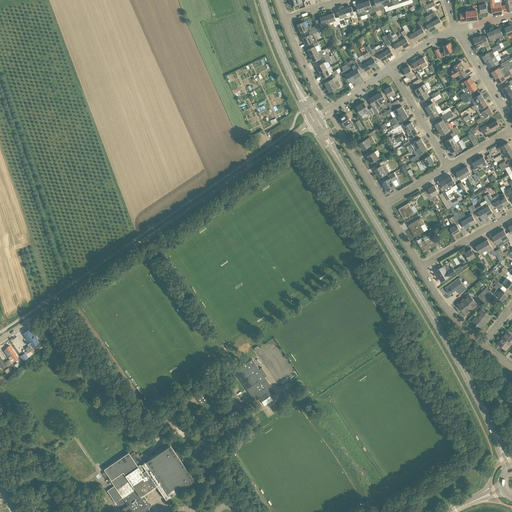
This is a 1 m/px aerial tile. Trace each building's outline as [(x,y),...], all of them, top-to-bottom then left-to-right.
[(366,13),(367,14),(370,13),(375,11),(373,5),(371,6),(369,0),(363,3),(366,13)] [(374,0),(376,4),(373,5),(375,11),(381,10),(380,5),(383,4),(381,0),(374,0)] [(488,11),(486,3),(489,2),(489,0),(477,0),(479,5),(481,13),(488,11)] [(501,2),(495,3),(494,0),(489,0),(490,4),(492,15),(497,14),(497,15),(499,15),(498,14),(503,13),(502,11),(506,10),(505,6),(501,6),(501,2)] [(476,5),(476,2),(473,2),(473,5),(474,10),(466,11),(466,13),(460,14),(461,21),(478,19),(476,5)] [(361,17),(363,16),(367,14),(366,13),(363,3),(356,5),(358,10),(355,11),(359,21),(360,24),(362,23),(361,20),(362,20),(361,17)] [(355,11),(353,12),(351,7),(345,9),(347,16),(350,15),(352,20),(352,19),(353,23),(359,21),(355,11)] [(346,26),(345,22),(344,17),(347,16),(345,9),(338,11),(340,16),(337,17),(340,24),(341,27),(346,26)] [(337,17),(335,18),(333,13),(327,15),(329,22),(332,21),(334,26),(340,24),(337,17)] [(431,18),(433,21),(437,28),(443,24),(439,17),(438,18),(436,14),(431,18)] [(320,17),(322,23),(319,24),(320,27),(321,30),(327,28),(326,24),(329,22),(327,15),(320,17)] [(421,20),(423,24),(426,23),(431,31),(437,28),(433,21),(431,18),(426,21),(424,18),(421,20)] [(309,29),(310,31),(320,27),(319,24),(318,19),(315,21),(316,25),(312,27),(311,25),(307,27),(304,21),(298,24),(297,25),(298,28),(299,27),(301,33),(308,30),(309,29)] [(402,26),(404,30),(407,34),(411,32),(406,24),(402,26)] [(313,42),(314,43),(317,42),(314,33),(318,31),(321,30),(320,27),(310,31),(311,34),(303,38),(306,45),(312,42),(313,42)] [(416,31),(420,37),(426,34),(422,27),(416,31)] [(493,30),(496,37),(499,35),(501,39),(503,38),(499,28),(493,30)] [(493,38),(496,37),(493,30),(487,33),(490,39),(492,43),(494,42),(493,38)] [(414,41),(420,37),(416,31),(410,34),(414,41)] [(387,38),(391,45),(393,43),(398,51),(404,47),(398,39),(397,36),(393,39),(390,33),(385,36),(387,38)] [(405,37),(404,36),(404,35),(403,36),(398,39),(404,47),(410,44),(406,37),(405,37)] [(485,44),(486,47),(487,50),(491,48),(485,35),(485,36),(482,37),(481,35),(473,39),(475,44),(476,43),(477,47),(485,44)] [(388,46),(391,45),(387,38),(384,40),(386,45),(385,45),(383,42),(380,45),(381,47),(387,57),(393,54),(388,46)] [(314,43),(313,44),(310,45),(311,48),(308,49),(311,55),(318,52),(315,46),(319,45),(317,42),(314,43)] [(450,52),(451,55),(456,53),(450,42),(443,46),(446,50),(444,51),(445,51),(441,53),(438,49),(435,50),(439,58),(450,52)] [(501,48),(499,44),(492,48),(494,52),(501,48)] [(377,64),(373,58),(372,56),(374,54),(370,47),(369,45),(365,47),(368,52),(366,53),(364,55),(365,57),(371,67),(377,64)] [(377,53),(378,55),(382,61),(387,57),(381,47),(376,50),(375,48),(373,45),(370,47),(374,54),(377,53)] [(483,56),(486,62),(492,58),(490,55),(493,53),(492,51),(488,53),(483,56)] [(325,59),(324,56),(320,58),(318,52),(311,55),(313,61),(317,60),(318,62),(325,59)] [(357,62),(358,64),(361,62),(362,65),(365,71),(371,67),(365,57),(360,60),(359,57),(358,58),(356,54),(353,56),(355,59),(356,61),(357,62)] [(498,62),(498,61),(495,56),(492,58),(486,62),(489,67),(498,62)] [(506,71),(509,69),(511,67),(511,56),(510,58),(502,63),(504,65),(492,72),(495,78),(506,71)] [(423,67),(428,64),(423,57),(418,60),(423,67)] [(357,62),(356,61),(352,60),(347,63),(349,67),(351,71),(355,78),(361,74),(358,69),(360,68),(358,64),(357,62)] [(421,82),(423,81),(424,80),(419,73),(424,70),(423,67),(418,60),(412,63),(418,73),(416,74),(419,79),(421,82)] [(454,65),(455,67),(449,71),(453,78),(459,75),(461,79),(467,75),(463,68),(465,67),(461,61),(454,65)] [(320,72),(327,69),(324,63),(317,66),(320,72)] [(403,69),(408,77),(413,74),(409,66),(403,69)] [(323,78),(330,75),(327,69),(320,72),(323,78)] [(355,78),(351,71),(349,73),(346,69),(341,72),(344,77),(347,83),(347,82),(347,81),(349,80),(349,81),(355,78)] [(499,83),(511,75),(509,69),(506,71),(495,78),(499,83)] [(415,74),(413,76),(412,74),(409,77),(412,83),(418,79),(415,74)] [(471,77),(461,83),(462,85),(466,83),(468,86),(474,82),(471,77)] [(338,79),(334,81),(333,78),(325,82),(330,91),(341,85),(338,79)] [(505,95),(511,90),(511,79),(509,82),(510,84),(509,85),(502,89),(504,91),(503,91),(505,95)] [(460,95),(463,100),(468,97),(471,96),(469,93),(477,88),(474,82),(468,86),(464,89),(466,92),(460,95)] [(426,85),(425,83),(425,84),(415,89),(418,95),(426,91),(429,89),(426,85)] [(392,95),(393,98),(396,96),(391,86),(385,89),(389,96),(392,95)] [(421,101),(429,96),(426,91),(418,95),(421,101)] [(387,102),(385,98),(381,92),(375,95),(381,105),(384,104),(385,105),(387,103),(387,102)] [(474,97),(471,99),(474,105),(478,103),(484,99),(481,93),(474,97)] [(369,98),(373,105),(377,103),(379,107),(381,105),(375,95),(369,98)] [(468,97),(463,100),(465,103),(470,100),(471,99),(474,97),(473,95),(471,96),(468,97)] [(476,108),(478,111),(487,105),(484,99),(478,103),(480,106),(476,108)] [(361,115),(362,117),(363,118),(368,115),(367,114),(370,112),(372,115),(375,113),(372,107),(368,109),(364,102),(356,106),(361,115)] [(428,112),(436,108),(433,102),(425,107),(428,112)] [(375,113),(377,117),(378,116),(380,115),(374,106),(372,107),(375,113)] [(402,106),(394,110),(397,116),(405,111),(402,106)] [(489,107),(482,111),(485,117),(492,113),(489,107)] [(431,118),(439,113),(436,108),(428,112),(431,118)] [(390,131),(400,125),(398,122),(400,121),(401,121),(408,117),(405,111),(397,116),(393,118),(396,123),(388,128),(390,131)] [(451,111),(443,115),(441,117),(443,120),(435,124),(438,130),(449,124),(449,123),(447,119),(454,115),(451,111)] [(347,128),(349,127),(354,124),(346,113),(340,118),(347,128)] [(493,123),(492,122),(480,129),(482,134),(488,130),(489,131),(492,129),(493,130),(500,125),(497,120),(493,123)] [(411,122),(404,126),(403,123),(400,125),(390,131),(391,133),(393,132),(393,133),(395,131),(396,132),(400,130),(401,131),(402,131),(404,134),(414,127),(411,122)] [(451,129),(453,133),(459,129),(457,126),(453,128),(452,127),(451,127),(449,124),(438,130),(442,135),(451,129)] [(404,145),(409,141),(408,139),(410,137),(410,138),(418,133),(414,127),(404,134),(406,137),(405,138),(406,140),(402,142),(404,144),(404,145)] [(459,129),(453,133),(450,134),(452,137),(445,141),(448,147),(456,142),(453,137),(460,132),(459,129)] [(370,137),(368,138),(359,143),(363,150),(375,142),(372,136),(375,134),(373,130),(368,134),(370,137)] [(421,138),(413,143),(416,148),(424,144),(421,138)] [(456,142),(448,147),(452,152),(454,151),(456,153),(463,149),(458,141),(456,142)] [(498,148),(499,151),(503,149),(505,152),(511,148),(508,142),(498,148)] [(413,150),(417,155),(427,149),(424,144),(416,148),(413,150)] [(378,158),(375,152),(367,156),(371,163),(378,158)] [(502,154),(495,160),(497,162),(504,156),(502,154)] [(421,165),(422,164),(425,168),(427,167),(426,166),(434,161),(430,155),(422,159),(419,161),(421,165)] [(488,159),(486,161),(483,157),(478,160),(484,169),(485,171),(490,168),(492,171),(495,169),(490,161),(488,158),(488,159)] [(385,164),(387,163),(390,161),(388,158),(385,159),(379,163),(381,166),(375,169),(379,177),(383,175),(383,176),(386,174),(389,172),(385,164)] [(472,169),(475,174),(478,179),(481,177),(478,173),(484,169),(478,160),(472,163),(475,167),(472,169)] [(509,167),(510,169),(511,171),(511,164),(510,161),(506,164),(500,167),(502,170),(507,167),(508,168),(509,167)] [(471,173),(467,166),(462,169),(466,176),(471,173)] [(456,173),(460,179),(466,176),(462,169),(456,173)] [(395,186),(392,181),(397,178),(394,172),(388,176),(389,179),(383,183),(387,190),(390,189),(395,186)] [(456,185),(455,183),(451,176),(445,179),(451,189),(451,188),(456,185)] [(439,187),(442,193),(447,200),(449,199),(446,192),(451,189),(445,179),(440,182),(442,185),(439,187)] [(430,196),(433,200),(434,199),(434,200),(437,198),(435,194),(439,192),(435,185),(428,189),(432,195),(430,196)] [(451,207),(447,200),(442,193),(439,195),(447,209),(451,207)] [(498,196),(492,199),(493,200),(498,209),(504,206),(500,199),(498,196)] [(509,203),(505,196),(500,199),(504,206),(509,203)] [(404,219),(409,216),(409,217),(410,216),(414,213),(408,203),(398,209),(401,214),(403,213),(406,218),(404,219)] [(493,212),(487,203),(482,206),(487,215),(493,212)] [(470,206),(474,211),(477,216),(480,215),(482,219),(487,215),(482,206),(480,204),(478,205),(478,206),(479,208),(476,209),(473,204),(470,206)] [(450,208),(454,215),(459,223),(462,221),(466,228),(471,225),(467,218),(465,215),(460,218),(452,206),(450,208)] [(453,226),(450,228),(454,235),(461,231),(457,224),(459,223),(454,215),(449,218),(453,226)] [(476,222),(472,215),(467,218),(471,225),(476,222)] [(424,224),(421,218),(408,225),(415,237),(424,231),(421,226),(424,224)] [(507,242),(509,241),(509,240),(504,230),(498,233),(502,240),(505,238),(507,242)] [(492,236),(498,247),(501,245),(499,242),(502,240),(498,233),(492,236)] [(424,240),(418,244),(424,253),(424,252),(437,244),(438,244),(433,236),(425,241),(424,240)] [(500,255),(497,250),(494,251),(487,239),(482,243),(486,250),(489,248),(490,251),(491,251),(493,256),(496,254),(500,261),(502,259),(500,255)] [(476,246),(482,256),(485,255),(483,251),(486,250),(482,243),(476,246)] [(500,255),(502,259),(507,255),(509,253),(508,250),(503,253),(500,248),(497,250),(500,255)] [(477,253),(474,255),(471,249),(465,253),(469,260),(472,258),(475,263),(472,265),(473,267),(476,265),(478,268),(484,265),(483,265),(481,260),(477,253)] [(435,271),(435,272),(436,271),(438,275),(439,274),(440,276),(438,277),(441,281),(449,276),(455,272),(452,268),(446,271),(443,266),(435,271)] [(456,290),(458,292),(458,291),(460,294),(466,289),(458,278),(445,288),(450,294),(456,290)] [(503,286),(498,282),(494,287),(496,289),(494,292),(503,300),(508,294),(505,292),(501,288),(503,286)] [(483,302),(486,299),(492,293),(487,287),(478,296),(483,302)] [(492,293),(486,299),(490,303),(496,297),(492,293)] [(457,304),(461,308),(466,314),(468,312),(477,304),(469,294),(457,304)] [(482,328),(491,316),(481,309),(472,321),(482,328)] [(39,342),(30,329),(24,334),(33,347),(39,342)] [(506,350),(507,349),(511,341),(511,339),(509,337),(511,334),(507,331),(497,343),(498,343),(506,350)] [(16,339),(11,342),(19,355),(24,352),(16,339)] [(46,346),(43,343),(36,348),(38,352),(46,346)] [(6,349),(15,361),(19,359),(10,347),(6,349)] [(259,398),(261,402),(264,406),(273,400),(270,396),(275,392),(264,377),(267,375),(261,367),(259,369),(252,359),(234,371),(252,397),(253,396),(256,400),(259,398)] [(207,400),(213,396),(206,386),(194,394),(197,400),(204,395),(207,400)] [(150,511),(151,511),(148,507),(150,506),(150,504),(148,503),(148,502),(143,494),(156,485),(166,499),(194,480),(187,469),(190,467),(178,450),(174,452),(169,445),(149,459),(146,455),(144,456),(143,454),(140,456),(138,453),(136,454),(135,452),(130,455),(129,452),(104,469),(105,469),(112,479),(111,480),(115,485),(107,490),(115,502),(123,498),(128,505),(118,511),(123,511),(128,509),(127,507),(128,506),(132,511),(135,510),(135,511),(150,511)]
